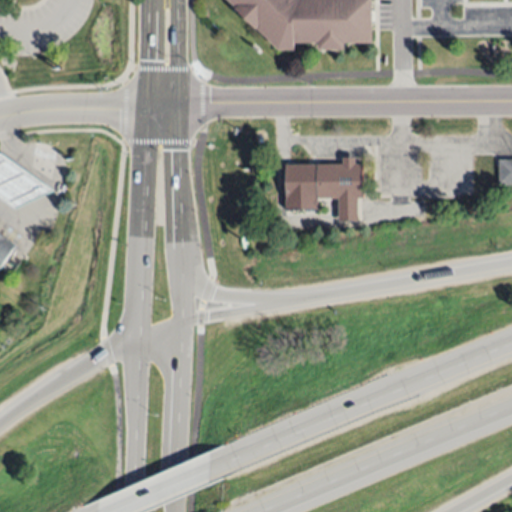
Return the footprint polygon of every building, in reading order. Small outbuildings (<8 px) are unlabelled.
[(374,0),(374,45),(344,43),(343,52),(317,51),(317,45),(293,45),(288,51),(278,50),(224,0),(374,0)] [(0,150),(1,150),(24,166),(55,188),(15,207),(0,196),(0,150)] [(355,158),(355,164),(362,164),(363,198),(358,198),(358,220),(338,220),(337,198),(318,199),(317,164),(343,163),(342,158),(355,158)] [(497,158),(511,158),(511,182),(497,182),(497,158)] [(0,231),(16,242),(0,264),(0,231)]
